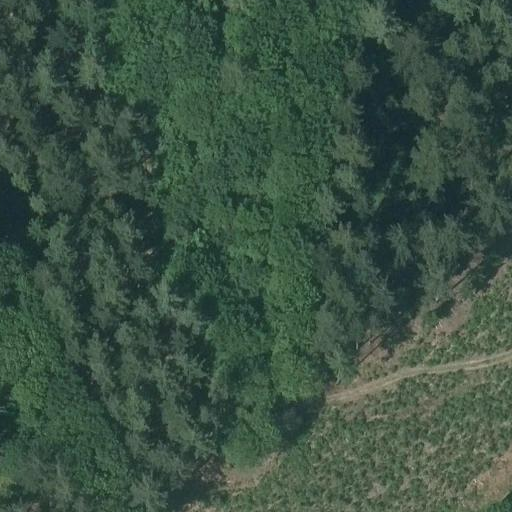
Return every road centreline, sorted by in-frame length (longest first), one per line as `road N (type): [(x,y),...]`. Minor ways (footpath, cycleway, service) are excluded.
road 1 (track): [(318,0),(269,198),(274,380),(316,412),(369,421),(435,405),(511,351)]
road 2 (track): [(269,198),(162,248),(112,252),(23,235),(0,243)]
